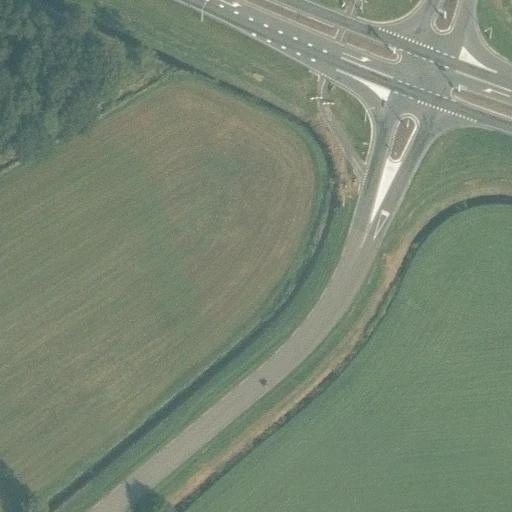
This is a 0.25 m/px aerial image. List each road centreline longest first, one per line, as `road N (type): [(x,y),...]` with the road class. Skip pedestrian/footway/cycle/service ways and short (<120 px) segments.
road 1 (tertiary): [(107,511),(296,351),(332,307),(365,238)]
road 2 (trunk): [(188,0),(397,88)]
road 3 (tertiary): [(397,88),(360,220),(365,238)]
road 4 (tertiary): [(365,238),(437,102)]
road 5 (track): [(7,0),(139,62)]
road 6 (trunk): [(413,50),(285,0)]
